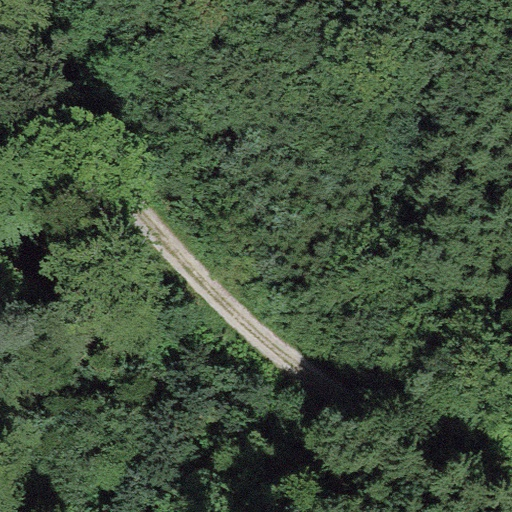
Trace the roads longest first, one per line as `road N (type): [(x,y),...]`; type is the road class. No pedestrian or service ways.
road 1 (track): [(511,495),(374,422),(253,336),(169,250),(51,101),(0,14)]
road 2 (track): [(479,478),(358,105)]
